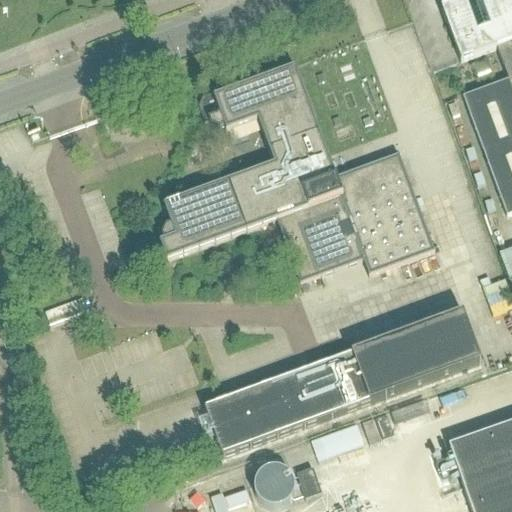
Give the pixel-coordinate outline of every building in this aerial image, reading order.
[(511,219),(511,0),(480,0),(441,14),(460,67),(497,54),(508,85),(463,101),(507,221),(511,219)] [(217,101),(216,98),(203,102),(199,111),(205,128),(209,126),(211,131),(219,135),(225,134),(226,138),(258,126),(274,170),(164,210),(171,230),(165,232),(161,241),(163,246),(159,248),(167,267),(277,227),(300,290),(363,267),(369,282),(435,258),(399,160),(337,183),(296,72),(217,101)] [(511,248),(501,251),(511,290),(511,248)] [(481,368),(463,319),(205,414),(223,461),(481,368)] [(382,445),(394,441),(386,420),(375,424),(382,445)] [(381,447),(373,425),(362,429),(370,451),(381,447)] [(511,511),(511,428),(449,451),(469,511),(511,511)] [(322,499),(313,474),(296,480),(305,505),(322,499)]
